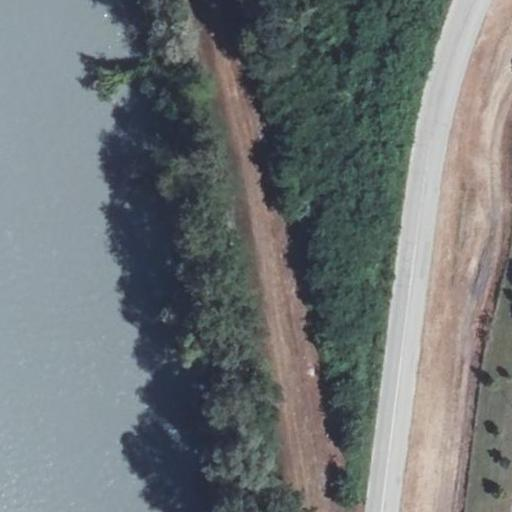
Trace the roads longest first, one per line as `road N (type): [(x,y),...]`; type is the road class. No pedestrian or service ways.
road 1 (track): [(325,511),(312,495),(288,407),(217,0)]
road 2 (tertiary): [(381,511),(434,108),(469,0)]
